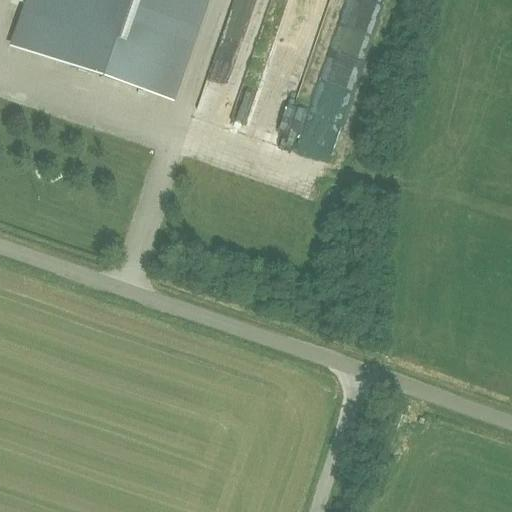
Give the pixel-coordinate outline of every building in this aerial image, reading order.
[(205,0),(30,0),(14,47),(171,101),(205,0)] [(358,0),(378,9),(381,0),(358,0)] [(371,33),(338,23),(300,149),(332,159),(371,33)] [(241,48),(240,49),(222,43),(211,75),(240,86),(252,52),(241,48)] [(282,142),(308,63),(272,51),(246,130),(282,142)]
